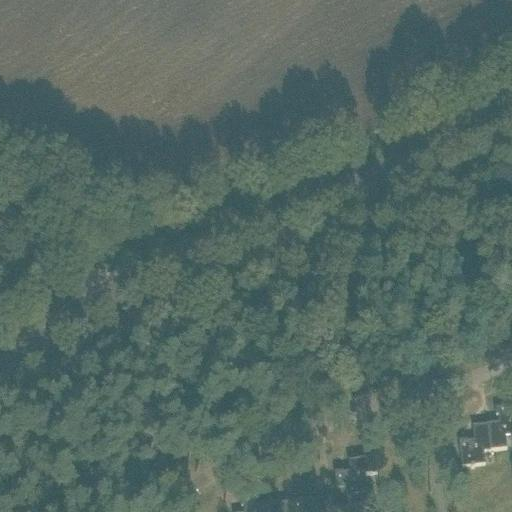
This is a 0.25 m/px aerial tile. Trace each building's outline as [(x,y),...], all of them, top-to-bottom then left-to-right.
[(498,425),(487,426),(491,453),(506,451),(505,439),(511,437),(511,416),(510,417),(508,408),(494,410),(495,418),(497,418),(498,425)] [(491,453),(487,426),(472,428),(473,443),(466,444),(466,442),(458,443),(461,469),(470,468),(470,470),(474,470),(473,468),(484,467),(483,454),(491,453)] [(345,488),(346,499),(367,496),(364,477),(377,475),(374,459),(348,463),(349,475),(342,476),(342,473),(334,474),(336,489),(345,488)] [(341,509),(334,510),(333,511),(368,511),(375,511),(373,495),(367,496),(346,499),(348,510),(341,511),(341,509)] [(266,511),(266,506),(255,507),(254,498),(239,501),(240,509),(243,508),(243,511),(266,511)] [(310,501),(300,502),(298,503),(299,511),(333,511),(334,510),(332,499),(310,503),(310,501)] [(278,504),(266,506),(266,511),(299,511),(298,503),(300,502),(299,501),(291,502),(291,504),(278,506),(278,504)]
